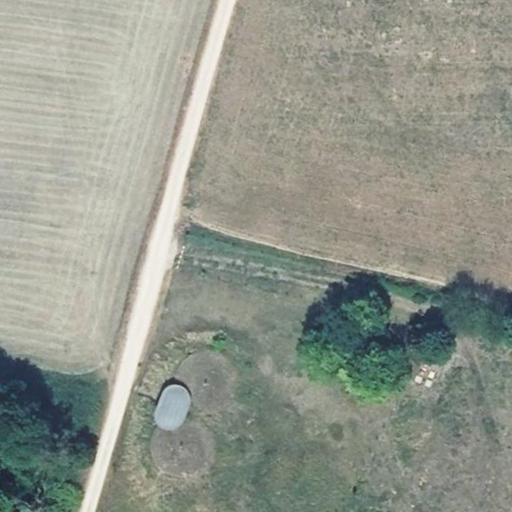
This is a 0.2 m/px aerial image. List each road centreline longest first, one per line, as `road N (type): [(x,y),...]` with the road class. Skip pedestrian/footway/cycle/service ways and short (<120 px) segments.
road 1 (track): [(229,0),(83,511)]
road 2 (track): [(168,216),(511,306)]
road 3 (track): [(158,252),(420,304)]
